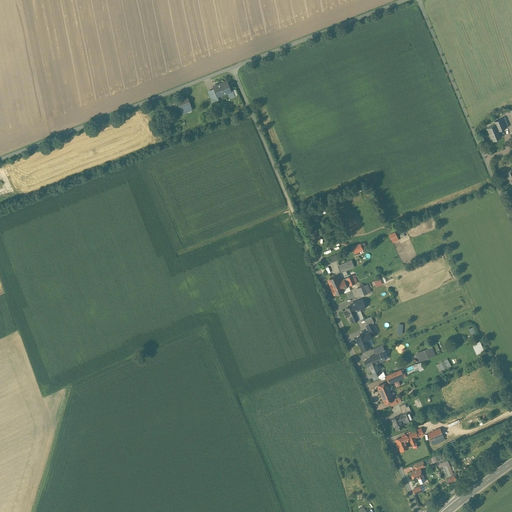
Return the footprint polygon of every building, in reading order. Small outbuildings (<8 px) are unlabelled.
[(231,91),(227,81),(213,86),(214,90),(217,96),(228,92),(231,91)] [(214,90),(208,92),(212,102),(218,99),(217,96),(214,90)] [(188,98),(177,102),(179,107),(182,114),(193,110),(188,98)] [(179,107),(177,102),(177,100),(169,103),(172,110),(179,107)] [(502,119),(494,122),(495,125),(496,124),(498,131),(505,128),(502,119)] [(495,125),(487,128),(492,141),(501,137),(496,124),(495,125)] [(390,234),(393,242),(400,239),(396,231),(390,234)] [(364,241),(352,246),(354,253),(366,248),(364,241)] [(349,262),(338,266),(341,272),(351,268),(349,262)] [(343,279),(343,280),(345,283),(346,287),(350,286),(357,283),(354,274),(343,279)] [(328,280),(332,289),(345,283),(343,280),(340,282),(340,280),(339,280),(339,279),(338,278),(337,279),(337,277),(334,276),(334,278),(328,280)] [(377,286),(383,284),(381,278),(375,280),(377,286)] [(346,287),(345,283),(332,289),(334,295),(344,291),(343,289),(346,287)] [(364,285),(357,288),(361,296),(368,293),(364,285)] [(352,306),(346,308),(347,311),(349,315),(352,322),(359,319),(355,311),(354,309),(356,308),(357,310),(367,306),(364,298),(356,302),(358,305),(355,306),(355,305),(353,306),(353,305),(352,306)] [(371,316),(365,319),(367,325),(366,326),(367,328),(375,325),(373,326),(372,324),(374,323),(371,316)] [(375,325),(367,328),(369,332),(365,334),(367,340),(368,339),(369,339),(372,338),(371,336),(378,333),(375,325)] [(365,334),(358,337),(362,348),(369,345),(367,340),(365,334)] [(382,345),(373,348),(375,353),(381,351),(384,350),(382,345)] [(436,356),(433,347),(416,352),(419,361),(436,356)] [(375,353),(373,354),(373,356),(373,357),(374,357),(376,362),(380,361),(380,362),(385,360),(381,351),(375,353)] [(374,357),(373,357),(365,360),(367,366),(368,366),(370,371),(371,370),(374,376),(381,373),(376,362),(374,357)] [(441,372),(452,366),(448,358),(437,364),(441,372)] [(406,374),(419,371),(418,364),(404,367),(406,374)] [(397,371),(386,376),(388,382),(399,377),(397,371)] [(390,391),(386,382),(378,386),(382,395),(390,391)] [(390,391),(382,395),(385,403),(389,402),(393,400),(393,399),(390,391)] [(406,407),(405,404),(399,406),(403,414),(411,411),(409,406),(406,407)] [(403,414),(399,416),(401,421),(402,423),(414,418),(411,411),(403,414)] [(392,419),(394,424),(401,421),(399,416),(392,419)] [(402,423),(401,421),(394,424),(396,430),(403,427),(402,423)] [(421,428),(415,430),(417,436),(424,433),(421,428)] [(440,428),(432,432),(435,439),(443,435),(440,428)] [(415,430),(402,436),(402,437),(403,437),(405,441),(410,439),(411,443),(416,441),(414,437),(417,436),(415,430)] [(402,437),(396,440),(397,444),(396,445),(397,448),(399,447),(400,451),(408,448),(405,441),(403,437),(402,437)] [(454,476),(444,452),(431,458),(433,463),(437,462),(439,468),(443,466),(448,479),(450,478),(454,476)] [(431,458),(422,461),(425,467),(433,463),(431,458)] [(422,461),(414,464),(417,469),(420,468),(425,467),(422,461)] [(417,469),(411,472),(414,479),(418,478),(418,479),(423,477),(420,468),(417,469)]
